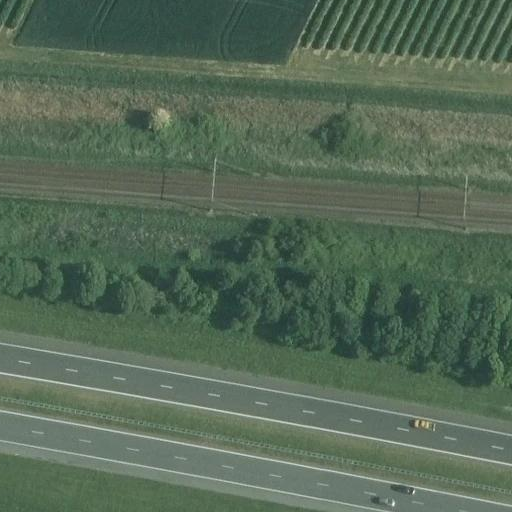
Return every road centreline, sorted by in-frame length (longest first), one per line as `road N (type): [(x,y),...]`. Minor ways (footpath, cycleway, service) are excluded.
road 1 (motorway): [(511,450),(0,358)]
road 2 (motorway): [(0,425),(458,511)]
